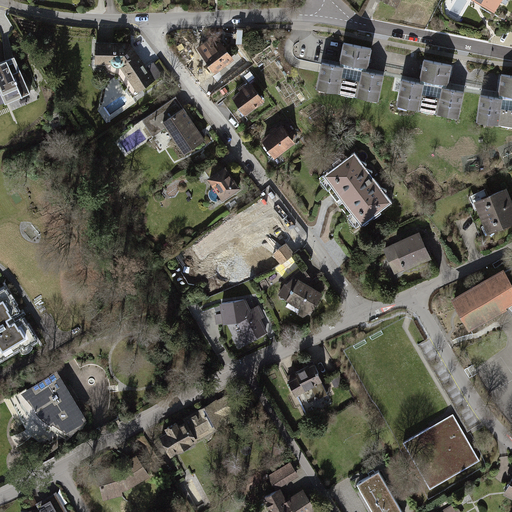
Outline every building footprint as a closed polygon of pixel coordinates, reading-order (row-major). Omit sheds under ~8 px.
[(401,0),(381,0),(380,4),(397,12),(401,0)] [(501,0),(473,0),(494,13),(501,0)] [(214,36),(195,52),(217,78),(236,62),(214,36)] [(96,43),(95,67),(118,67),(137,95),(157,81),(132,46),(96,43)] [(371,51),(343,44),(338,67),(322,63),(315,89),(378,104),(385,76),(366,71),(371,51)] [(15,56),(0,62),(0,92),(5,104),(31,93),(15,56)] [(453,68),(426,61),(420,84),(404,80),(397,107),(460,122),(467,93),(448,88),(453,68)] [(511,78),(501,77),(498,100),(480,97),(476,126),(511,131),(511,78)] [(263,104),(249,85),(230,99),(244,118),(263,104)] [(202,145),(177,104),(146,123),(154,136),(167,128),(183,156),(202,145)] [(294,144),(280,127),(259,143),(272,161),(294,144)] [(392,204),(357,155),(324,178),(359,228),(392,204)] [(240,190),(223,167),(205,181),(222,203),(240,190)] [(511,201),(507,190),(475,204),(489,236),(511,225),(511,201)] [(245,253),(274,245),(267,219),(238,227),(245,253)] [(420,231),(383,248),(395,274),(432,257),(420,231)] [(294,255),(285,245),(273,256),(282,266),(294,255)] [(511,287),(503,271),(453,299),(470,331),(508,310),(511,307),(511,287)] [(321,290),(287,274),(275,298),(309,314),(321,290)] [(0,355),(32,338),(7,292),(0,295),(0,355)] [(247,343),(267,334),(260,320),(265,316),(258,306),(251,309),(245,301),(220,304),(222,325),(237,323),(247,343)] [(298,374),(288,379),(302,406),(329,392),(313,362),(296,371),(298,374)] [(87,420),(56,369),(9,397),(18,428),(39,450),(87,420)] [(206,404),(212,421),(232,414),(226,397),(206,404)] [(201,408),(156,431),(171,460),(190,450),(188,445),(214,432),(201,408)] [(453,414),(404,442),(431,489),(480,460),(453,414)] [(136,453),(118,464),(98,469),(104,495),(121,492),(120,489),(127,487),(149,473),(136,453)] [(274,492),(265,498),(269,505),(264,508),(266,511),(316,511),(304,491),(286,502),(280,492),(299,480),(288,462),(264,476),(274,492)] [(399,511),(408,508),(388,472),(357,489),(369,511),(399,511)] [(56,511),(50,500),(38,509),(26,511),(56,511)] [(444,511),(460,511),(457,503),(443,508),(444,511)]
